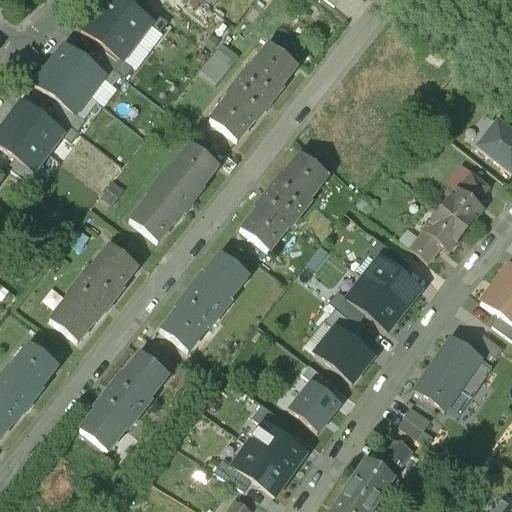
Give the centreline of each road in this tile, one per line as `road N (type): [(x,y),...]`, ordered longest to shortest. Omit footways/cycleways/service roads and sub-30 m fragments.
road 1 (residential): [(0,483),(385,0)]
road 2 (residential): [(511,220),(363,407),(292,511)]
